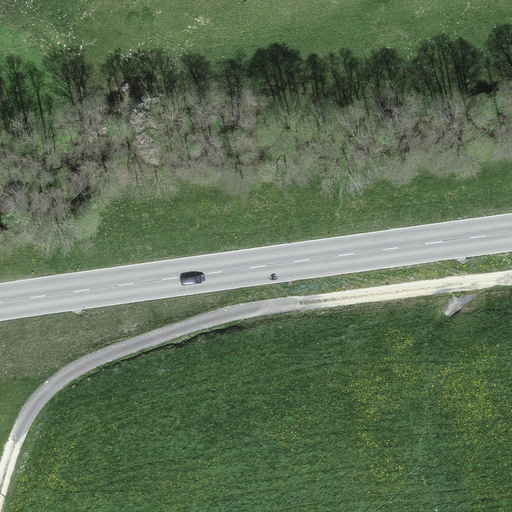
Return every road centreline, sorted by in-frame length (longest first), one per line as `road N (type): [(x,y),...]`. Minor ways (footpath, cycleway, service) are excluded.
road 1 (track): [(511,276),(221,316),(93,359),(35,399),(0,501)]
road 2 (primary): [(511,232),(0,301)]
